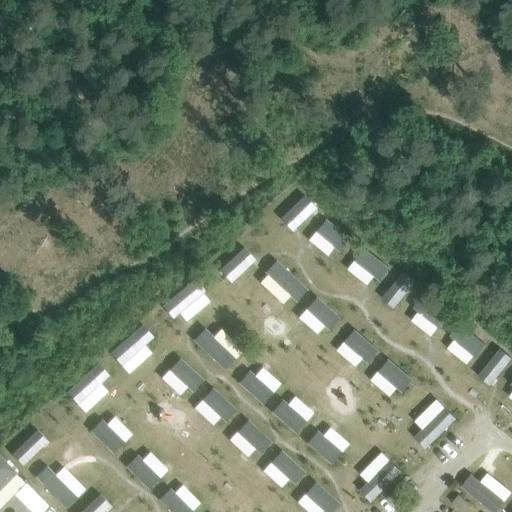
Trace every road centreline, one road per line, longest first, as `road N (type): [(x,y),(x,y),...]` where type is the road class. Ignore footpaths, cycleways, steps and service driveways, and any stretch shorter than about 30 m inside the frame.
road 1 (unknown): [(368,511),(183,338)]
road 2 (unknown): [(158,511),(58,419)]
